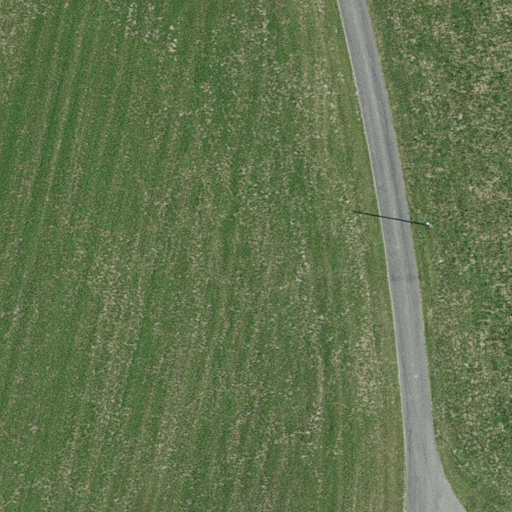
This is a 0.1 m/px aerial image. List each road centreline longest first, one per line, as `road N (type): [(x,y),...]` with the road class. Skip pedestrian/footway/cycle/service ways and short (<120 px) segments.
road 1 (unclassified): [(416,511),(397,221)]
road 2 (unclassified): [(346,0),(397,221)]
